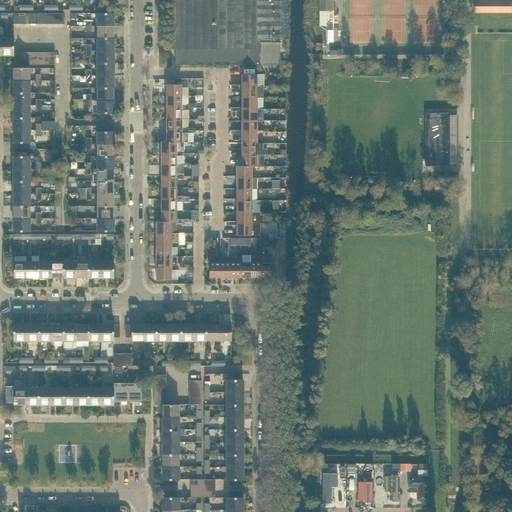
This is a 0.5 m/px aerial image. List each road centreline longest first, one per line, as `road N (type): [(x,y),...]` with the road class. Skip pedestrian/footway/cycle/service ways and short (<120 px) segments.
road 1 (residential): [(203,301),(200,237),(220,225),(222,73),(135,73)]
road 2 (residential): [(262,511),(260,302),(203,301)]
road 3 (residential): [(136,301),(135,73)]
road 4 (residential): [(141,511),(141,496),(0,496)]
road 5 (residential): [(0,301),(136,301)]
